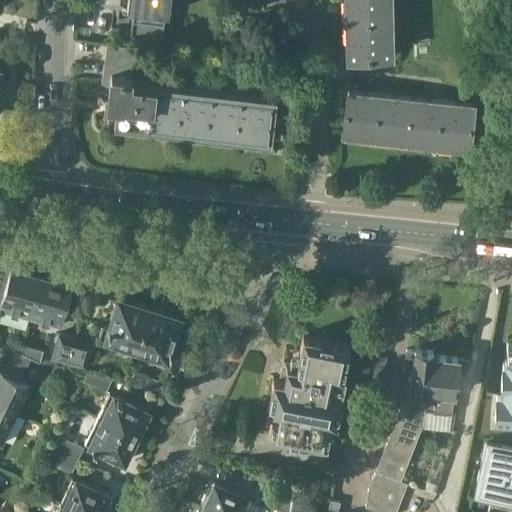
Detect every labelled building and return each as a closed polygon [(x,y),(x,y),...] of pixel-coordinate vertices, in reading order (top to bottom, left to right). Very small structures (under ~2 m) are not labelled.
[(128,0),(127,7),(133,8),(132,17),(130,32),(162,36),(165,12),(169,13),(170,0),(128,0)] [(346,0),(348,52),(392,51),(390,0),(346,0)] [(148,47),(149,39),(137,38),(136,45),(148,47)] [(137,59),(110,55),(106,91),(104,94),(105,95),(106,94),(112,97),(110,113),(111,113),(109,128),(268,148),(273,109),(156,93),(156,96),(132,93),(137,59)] [(389,141),(388,145),(422,149),(422,145),(451,149),(451,153),(468,155),(473,111),(347,96),(342,140),(359,142),(360,137),(389,141)] [(0,264),(0,309),(0,308),(12,268),(0,264)] [(0,308),(30,316),(41,276),(31,273),(32,270),(22,267),(21,270),(12,268),(0,308)] [(51,279),(41,276),(30,316),(60,325),(72,285),(61,282),(62,279),(55,277),(52,276),(51,279)] [(99,336),(136,348),(149,308),(148,307),(145,305),(137,302),(134,303),(119,298),(111,323),(110,325),(103,323),(99,336)] [(150,308),(149,308),(136,348),(174,360),(178,347),(171,345),(180,318),(165,313),(162,310),(154,307),(150,308)] [(76,337),(59,333),(52,356),(69,361),(76,337)] [(267,408),(273,409),(269,429),(326,441),(330,421),(336,423),(343,392),(341,391),(345,375),(343,375),(349,344),(303,334),(297,366),(287,364),(284,379),(273,377),(267,408)] [(69,361),(85,366),(92,342),(76,337),(69,361)] [(367,497),(366,502),(392,511),(395,511),(401,497),(407,482),(400,480),(402,473),(421,426),(431,428),(449,430),(452,411),(456,372),(465,373),(466,359),(458,358),(458,357),(450,356),(432,354),(433,350),(414,347),(414,349),(406,348),(405,363),(411,364),(409,389),(405,388),(369,485),(367,497)] [(18,351),(11,365),(0,359),(0,403),(15,411),(29,382),(20,378),(31,356),(18,350),(18,351)] [(364,368),(353,414),(375,419),(385,372),(383,372),(387,357),(371,353),(368,369),(364,368)] [(485,392),(472,456),(480,458),(472,493),(491,497),(489,506),(511,511),(511,357),(507,357),(505,357),(504,359),(502,359),(500,385),(499,393),(496,393),(485,392)] [(153,374),(151,378),(129,368),(124,380),(146,389),(148,386),(173,397),(178,386),(153,374)] [(113,376),(87,372),(82,380),(106,391),(113,376)] [(109,391),(98,416),(137,435),(137,434),(141,433),(145,424),(143,421),(149,409),(122,396),(122,395),(118,393),(117,395),(109,391)] [(0,442),(15,411),(0,403),(0,442)] [(136,436),(137,435),(98,416),(85,442),(124,461),(130,448),(134,448),(138,439),(136,436)] [(72,442),(67,452),(78,457),(83,447),(72,442)] [(67,452),(56,447),(49,460),(71,470),(78,457),(67,452)] [(73,477),(64,497),(62,501),(84,511),(103,511),(105,509),(103,506),(109,494),(73,477)] [(216,511),(244,511),(250,497),(215,482),(210,494),(206,495),(203,501),(205,504),(204,506),(216,511)] [(276,502),(281,489),(260,483),(256,496),(276,502)] [(39,491),(28,486),(23,496),(34,501),(39,491)] [(418,489),(417,495),(432,500),(437,492),(425,488),(425,489),(419,487),(418,489)] [(281,489),(276,502),(274,511),(278,511),(312,511),(314,504),(303,501),(305,495),(281,489)] [(339,511),(341,501),(327,498),(323,511),(339,511)] [(84,511),(62,501),(56,511),(84,511)]
